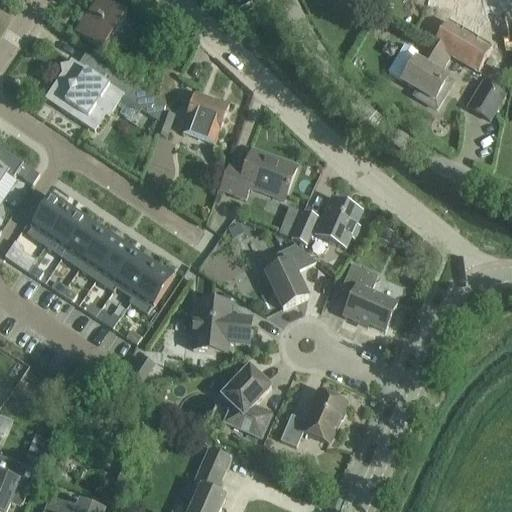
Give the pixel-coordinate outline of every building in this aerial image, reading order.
[(128,18),(100,0),(98,0),(76,35),(104,54),(128,18)] [(413,67),(402,84),(418,94),(415,98),(437,112),(447,94),(454,84),(441,76),(444,69),(446,71),(453,60),(479,75),(489,59),(493,52),(506,60),(511,20),(511,0),(427,0),(426,7),(436,8),(418,38),(434,48),(423,65),(416,61),(413,67)] [(122,100),(160,124),(164,114),(165,109),(116,76),(109,87),(72,62),(46,101),(48,103),(49,102),(47,101),(51,95),(65,104),(60,111),(90,131),(95,134),(106,118),(109,120),(122,100)] [(468,110),(489,124),(505,99),(484,85),(468,110)] [(196,96),(189,115),(187,121),(189,121),(184,136),(214,148),(219,133),(220,133),(229,109),(196,96)] [(164,114),(160,124),(155,136),(167,141),(175,118),(164,114)] [(89,142),(86,146),(97,153),(101,147),(92,141),(89,142)] [(0,188),(8,176),(14,180),(23,167),(0,151),(0,188)] [(222,187),(221,192),(246,201),(250,190),(285,203),(297,169),(266,158),(265,160),(252,155),(245,174),(229,168),(222,187)] [(33,173),(26,183),(33,188),(40,178),(33,173)] [(52,200),(32,230),(50,242),(70,211),(52,200)] [(305,216),(297,234),(294,241),(307,247),(312,235),(317,237),(317,239),(346,251),(351,240),(353,241),(355,240),(359,232),(358,230),(356,229),(362,215),(333,202),(323,225),(317,223),(318,222),(305,216)] [(70,211),(50,242),(67,253),(87,223),(70,211)] [(87,223),(67,253),(84,265),(104,235),(87,223)] [(284,223),(279,236),(291,241),(297,229),(284,223)] [(240,226),(229,230),(233,240),(244,235),(240,226)] [(384,229),(379,240),(390,245),(395,234),(384,229)] [(104,235),(84,265),(102,276),(122,246),(104,235)] [(15,246),(5,260),(28,276),(33,268),(36,264),(24,256),(22,250),(15,246)] [(122,246),(102,276),(119,288),(139,258),(122,246)] [(279,270),(266,276),(283,312),(308,300),(296,275),(316,266),(296,248),(274,259),(279,270)] [(139,258),(119,288),(137,300),(157,269),(139,258)] [(33,268),(28,276),(39,283),(44,275),(39,272),(33,268)] [(378,279),(352,268),(342,292),(354,297),(344,320),(359,326),(360,324),(385,334),(397,307),(371,295),(378,279)] [(157,269),(137,300),(154,311),(174,281),(157,269)] [(57,284),(52,291),(62,298),(67,291),(57,284)] [(67,291),(62,298),(73,305),(78,298),(67,291)] [(193,353),(208,354),(227,356),(228,347),(248,349),(251,322),(231,320),(232,309),(198,305),(193,353)] [(90,306),(86,314),(96,321),(101,314),(90,306)] [(113,319),(119,323),(125,314),(119,310),(113,319)] [(101,314),(96,321),(113,332),(119,323),(113,319),(102,312),(101,314)] [(132,334),(127,341),(137,348),(142,341),(132,334)] [(132,376),(143,384),(153,369),(142,361),(132,376)] [(250,370),(236,385),(222,399),(232,409),(225,425),(262,441),(272,417),(254,410),(272,391),(250,370)] [(146,386),(127,390),(126,396),(144,407),(146,386)] [(330,447),(347,406),(319,395),(306,425),(292,418),(281,444),(297,451),(303,436),(330,447)] [(168,406),(164,418),(166,419),(175,422),(180,410),(168,406)] [(160,417),(152,435),(159,438),(166,419),(164,418),(160,417)] [(199,444),(211,449),(215,440),(203,435),(199,444)] [(265,448),(260,458),(270,462),(274,452),(265,448)] [(190,511),(221,511),(227,499),(217,495),(232,461),(210,451),(194,486),(201,489),(190,511)] [(0,511),(7,511),(11,503),(23,508),(30,489),(36,474),(0,458),(0,511)] [(126,462),(114,492),(128,498),(140,468),(126,462)] [(47,511),(118,511),(119,511),(96,501),(93,509),(81,504),(71,509),(52,502),(47,511)]
